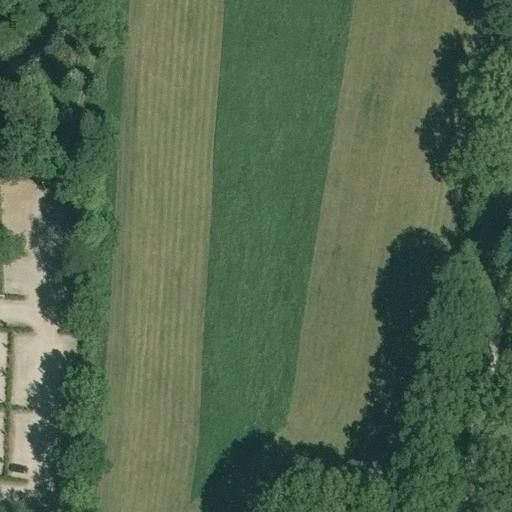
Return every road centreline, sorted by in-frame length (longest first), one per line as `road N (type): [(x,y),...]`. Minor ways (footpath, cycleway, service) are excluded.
road 1 (residential): [(457,511),(511,236)]
road 2 (track): [(47,170),(87,106),(111,0)]
